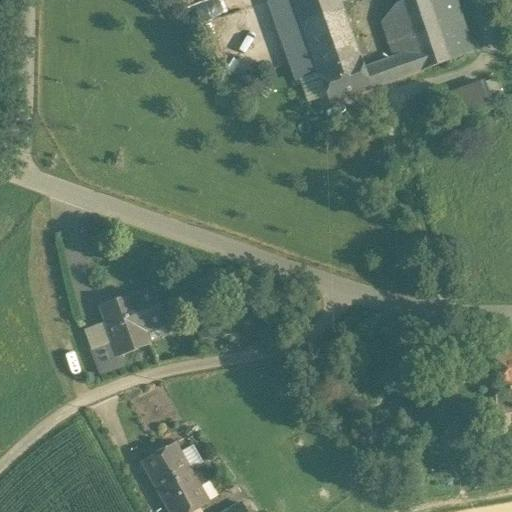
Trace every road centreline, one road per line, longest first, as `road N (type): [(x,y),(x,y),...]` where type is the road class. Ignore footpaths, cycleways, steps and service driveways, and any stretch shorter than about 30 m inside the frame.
road 1 (unclassified): [(0,476),(107,392),(179,367),(294,351),(357,287)]
road 2 (unclassified): [(23,180),(357,287)]
road 3 (unclassified): [(29,0),(23,180)]
road 4 (unclassified): [(357,287),(511,312)]
